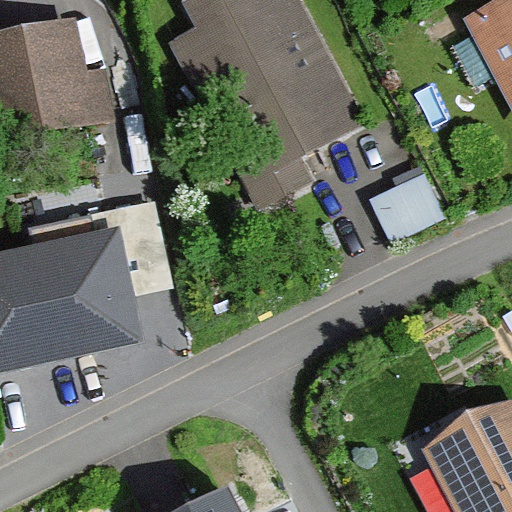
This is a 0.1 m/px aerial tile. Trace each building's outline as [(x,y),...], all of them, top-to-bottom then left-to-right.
[(173,56),(263,212),(374,148),(288,0),(218,0),(185,19),(198,42),(173,56)] [(511,8),(469,32),(511,106),(511,8)] [(0,51),(0,148),(114,128),(107,89),(81,94),(71,39),(0,51)] [(427,171),(372,197),(393,242),(448,216),(427,171)] [(119,227),(0,252),(0,371),(143,342),(119,227)] [(511,511),(511,416),(430,462),(457,511),(511,511)] [(238,511),(229,493),(192,511),(238,511)]
